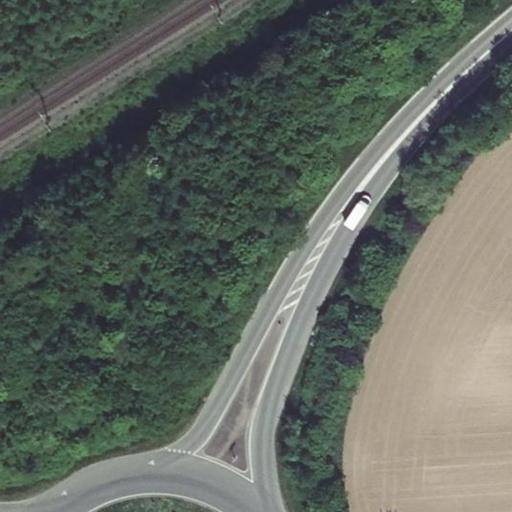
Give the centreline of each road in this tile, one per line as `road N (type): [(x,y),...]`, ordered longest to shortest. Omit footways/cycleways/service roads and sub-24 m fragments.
road 1 (secondary): [(506,33),(430,90),(377,146),(284,280),(206,425),(143,473)]
road 2 (secondary): [(267,511),(266,415),(317,282),(391,163),(506,33)]
road 3 (secondary): [(257,511),(203,480),(143,473)]
